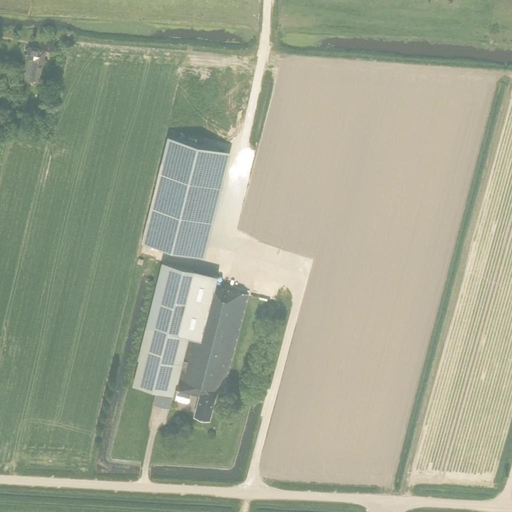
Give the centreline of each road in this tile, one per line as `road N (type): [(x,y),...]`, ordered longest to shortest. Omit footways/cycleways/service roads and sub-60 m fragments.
road 1 (unclassified): [(392,500),(0,478)]
road 2 (unclassified): [(511,507),(392,500)]
